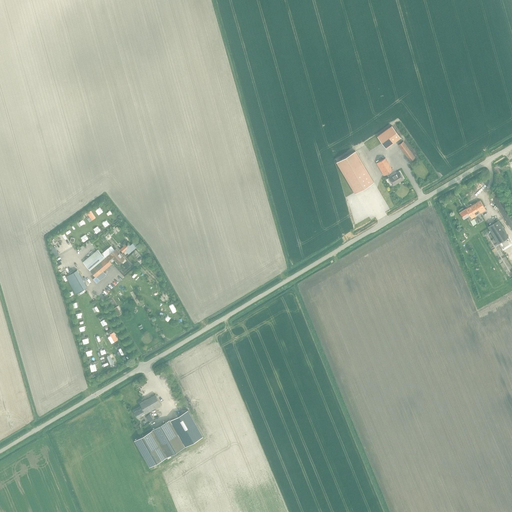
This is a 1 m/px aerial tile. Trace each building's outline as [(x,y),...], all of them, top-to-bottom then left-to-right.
[(377,136),(386,148),(401,137),(392,125),(377,136)] [(398,144),(410,160),(415,157),(403,141),(398,144)] [(337,162),(354,192),(373,181),(356,151),(337,162)] [(376,163),(384,175),(393,170),(385,157),(376,163)] [(389,178),(393,185),(403,179),(399,172),(389,178)] [(490,194),(511,229),(511,214),(497,189),(490,194)] [(472,219),(472,218),(486,210),(480,200),(460,212),(463,218),(467,216),(473,225),(477,223),(474,219),(472,219)] [(487,225),(498,243),(509,237),(498,219),(487,225)] [(105,258),(90,270),(96,277),(103,271),(112,263),(111,262),(114,259),(118,264),(124,259),(116,249),(115,250),(111,246),(108,248),(101,254),(105,258)] [(66,276),(76,293),(87,287),(77,269),(66,276)] [(113,338),(118,336),(116,330),(110,332),(113,338)] [(165,388),(172,399),(177,396),(171,385),(165,388)] [(145,413),(161,404),(155,394),(139,403),(142,407),(134,411),(137,417),(145,413)] [(188,409),(134,440),(149,467),(184,446),(203,436),(188,409)]
